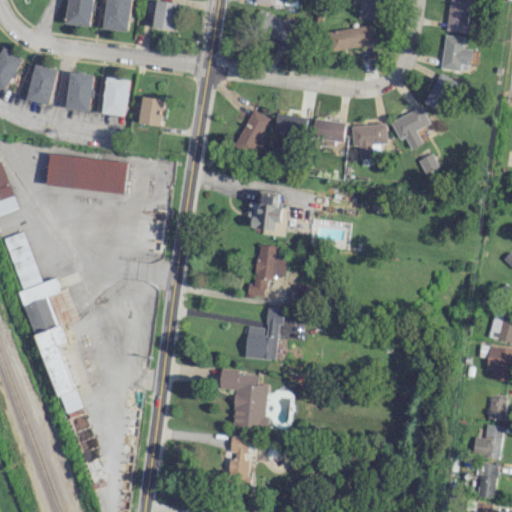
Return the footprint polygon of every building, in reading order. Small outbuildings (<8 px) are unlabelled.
[(89,26),(92,0),(65,0),(63,22),(89,26)] [(104,0),(100,27),(126,31),(131,0),(104,0)] [(380,0),(360,0),(359,18),(379,19),(380,0)] [(468,0),(448,0),(447,30),(467,31),(468,0)] [(175,28),(177,2),(154,1),(152,27),(175,28)] [(253,29),(287,43),(295,25),(260,10),(253,29)] [(329,30),(331,49),(372,45),(370,25),(329,30)] [(470,64),(471,48),(463,48),(464,36),(444,34),(441,68),(459,70),(460,63),(470,64)] [(36,64),(27,98),(48,104),(57,69),(36,64)] [(93,74),(68,71),(65,107),(90,109),(93,74)] [(455,80),(436,73),(424,104),(444,111),(455,80)] [(107,76),(103,113),(126,116),(130,79),(107,76)] [(164,98),(141,96),(139,123),(162,125),(164,98)] [(411,148),(422,143),(416,130),(429,123),(421,106),(391,120),(399,139),(405,136),(411,148)] [(256,143),(263,147),(267,138),(262,136),(271,117),(252,108),(235,146),(252,154),(256,143)] [(307,116),(276,113),(275,134),(306,136),(307,116)] [(345,121),(314,119),(313,138),(344,139),(345,121)] [(360,145),(360,158),(373,157),(372,143),(387,143),(386,123),(352,125),(353,145),(360,145)] [(0,213),(16,209),(0,153),(0,213)] [(129,162),(50,153),(46,184),(125,194),(129,162)] [(437,167),(432,153),(418,159),(424,172),(437,167)] [(284,235),(287,207),(278,206),(279,192),(259,190),(258,202),(249,201),(247,215),(252,215),(251,226),(262,228),(262,233),(284,235)] [(4,236),(21,290),(61,414),(81,408),(60,343),(66,342),(61,324),(78,319),(68,290),(60,292),(56,277),(40,282),(24,230),(4,236)] [(278,246),(259,244),(254,282),(248,282),(246,294),(263,296),(266,275),(284,277),(287,257),(276,256),(278,246)] [(244,356),(274,359),(278,322),(282,323),(284,309),(267,307),(265,327),(247,325),(244,356)] [(511,312),(495,308),(488,336),(511,341),(511,312)] [(511,347),(488,345),(486,369),(492,370),(491,379),(511,380),(511,347)] [(267,384),(257,383),(258,375),(239,373),(239,369),(220,367),(218,388),(234,389),(231,425),(267,428),(268,416),(264,415),(267,384)] [(507,398),(488,396),(486,418),(505,420),(507,398)] [(502,425),(485,424),(484,437),(473,436),(472,455),(500,456),(502,425)] [(250,459),(245,459),(247,436),(230,435),(229,451),(231,451),(228,482),(248,483),(250,459)] [(494,497),(496,464),(478,462),(477,495),(494,497)] [(472,511),(490,511),(491,502),(473,501),(472,511)]
